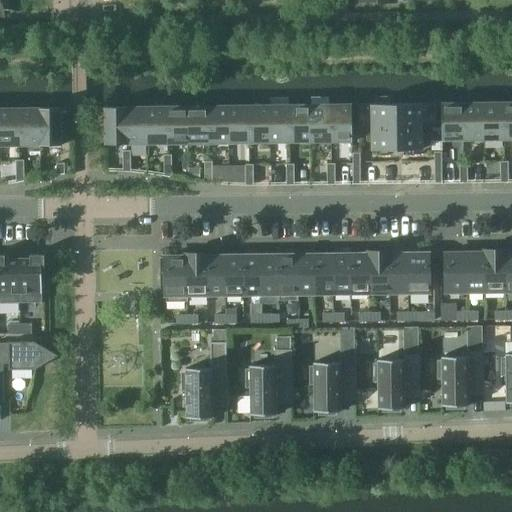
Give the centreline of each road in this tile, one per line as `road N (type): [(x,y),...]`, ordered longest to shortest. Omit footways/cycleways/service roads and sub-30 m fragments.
road 1 (residential): [(0,461),(511,437)]
road 2 (residential): [(0,207),(511,202)]
